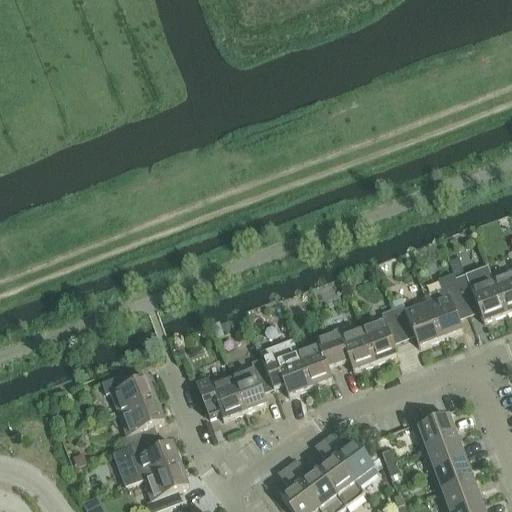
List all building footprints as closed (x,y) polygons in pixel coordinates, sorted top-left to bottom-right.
[(485,328),(507,320),(493,282),(489,272),(456,285),(458,290),(469,317),(479,313),(485,328)] [(511,274),(493,282),(507,320),(511,317),(511,274)] [(449,298),(428,307),(442,344),(464,336),(458,320),(469,317),(458,290),(448,294),(449,298)] [(404,310),(393,314),(403,341),(414,337),(420,352),(442,344),(428,307),(406,315),(404,310)] [(403,341),(393,314),(383,318),(384,323),(362,331),(376,369),(399,360),(393,345),(403,341)] [(213,330),(218,343),(227,339),(222,326),(213,330)] [(376,369),(362,331),(341,339),(339,334),(328,339),(338,366),(349,362),(354,377),(376,369)] [(338,366),(328,339),(317,343),(319,347),(298,356),(312,393),(334,385),(328,369),(338,366)] [(261,357),(263,363),(273,390),(284,386),(289,401),(312,393),(298,356),(293,345),(261,357)] [(232,380),(246,418),(269,409),(263,394),(273,390),(263,363),(252,367),(254,372),(232,380)] [(112,397),(120,419),(157,405),(149,383),(134,389),(130,378),(103,388),(107,399),(112,397)] [(246,418),(232,380),(211,388),(209,383),(197,387),(211,424),(222,419),(224,426),(246,418)] [(58,402),(53,390),(46,392),(50,404),(58,402)] [(123,443),(127,454),(155,443),(151,433),(166,427),(157,405),(120,419),(128,441),(123,443)] [(415,433),(423,455),(458,442),(450,420),(415,433)] [(336,438),(326,445),(360,491),(360,490),(379,477),(356,446),(347,453),(336,438)] [(466,464),(458,442),(423,455),(431,477),(466,464)] [(155,443),(127,454),(115,459),(128,492),(145,485),(144,484),(182,470),(174,448),(158,454),(155,443)] [(360,491),(326,445),(316,452),(328,468),(319,474),(347,511),(366,499),(360,490),(360,491)] [(383,457),(387,469),(395,466),(391,454),(383,457)] [(77,473),(88,469),(84,459),(74,462),(77,473)] [(474,485),(466,464),(431,477),(439,498),(474,485)] [(289,472),(318,511),(347,511),(319,474),(310,481),(299,465),(289,472)] [(395,466),(387,469),(392,481),(400,478),(395,466)] [(144,484),(145,485),(153,506),(148,508),(149,511),(169,511),(179,508),(175,498),(190,492),(182,470),(144,484)] [(318,511),(289,472),(280,479),(291,495),(282,502),(289,511),(318,511)] [(474,485),(439,498),(444,511),(467,511),(482,506),(474,485)] [(394,502),(398,511),(402,511),(407,510),(403,499),(394,502)]
